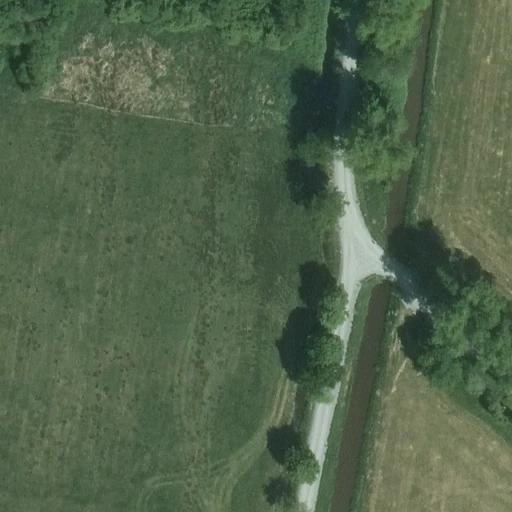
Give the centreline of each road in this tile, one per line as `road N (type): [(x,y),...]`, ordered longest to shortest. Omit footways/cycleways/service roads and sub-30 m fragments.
road 1 (unclassified): [(306,511),(359,238)]
road 2 (unclassified): [(359,238),(344,167),(358,0)]
road 3 (unclassified): [(511,374),(359,238)]
